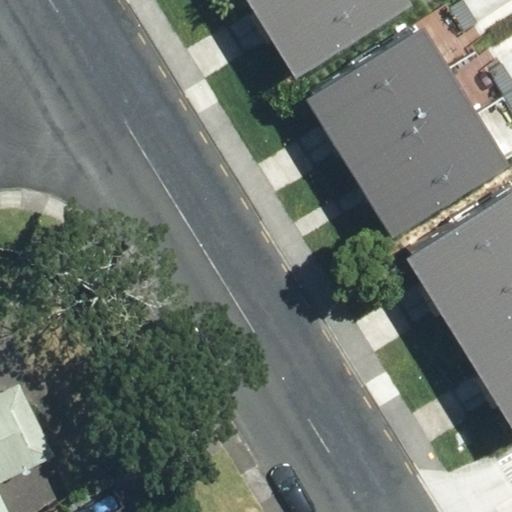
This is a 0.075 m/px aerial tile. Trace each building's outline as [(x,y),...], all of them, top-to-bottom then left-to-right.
[(257,0),(263,10),(281,0),(257,0)] [(281,0),(263,10),(290,55),(382,0),(281,0)] [(511,0),(497,0),(511,69),(511,0)] [(416,4),(301,74),(330,121),(445,51),(416,4)] [(445,51),(330,121),(359,167),(474,97),(445,51)] [(474,97),(359,167),(387,214),(502,144),(474,97)] [(511,176),(406,240),(434,285),(511,238),(511,176)] [(511,238),(434,285),(461,330),(511,299),(511,238)] [(511,299),(461,330),(488,375),(511,361),(511,299)] [(511,361),(488,375),(511,414),(511,361)] [(0,511),(27,511),(68,493),(18,389),(0,397),(0,511)]
